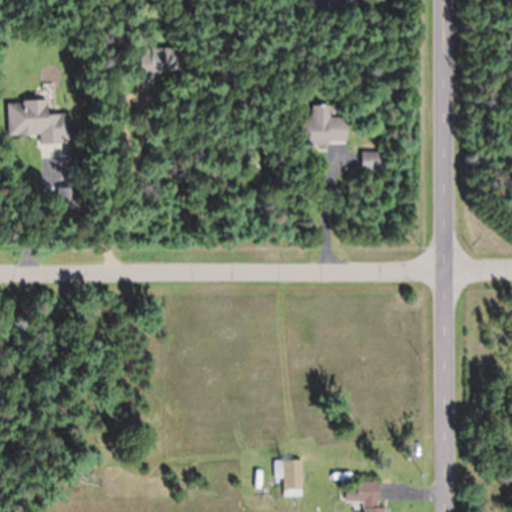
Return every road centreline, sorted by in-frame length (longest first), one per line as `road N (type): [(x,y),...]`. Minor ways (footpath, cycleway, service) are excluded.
road 1 (residential): [(511,268),(0,275)]
road 2 (residential): [(445,511),(444,0)]
